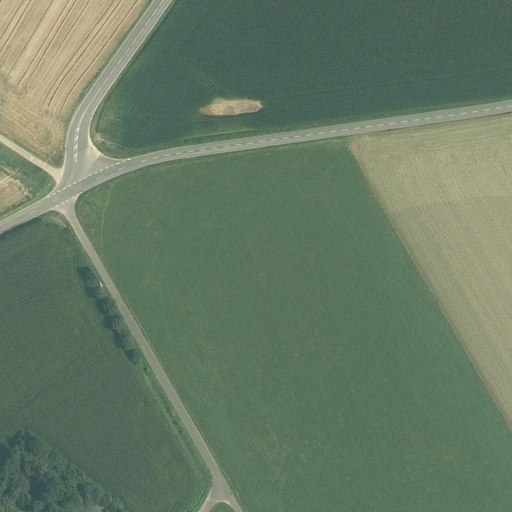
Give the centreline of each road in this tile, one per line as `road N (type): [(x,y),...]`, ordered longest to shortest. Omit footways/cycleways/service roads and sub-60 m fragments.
road 1 (secondary): [(511,104),(160,157),(87,184)]
road 2 (residential): [(58,200),(220,486)]
road 3 (secondary): [(87,184),(74,148),(80,122),(158,0)]
